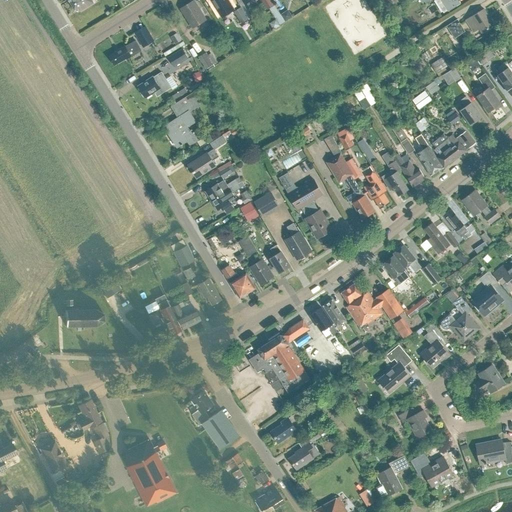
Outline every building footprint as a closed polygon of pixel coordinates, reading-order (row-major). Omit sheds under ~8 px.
[(80,10),(92,2),(91,0),(68,0),(75,10),(78,8),(80,10)] [(192,27),(205,19),(193,0),(181,8),(192,27)] [(228,0),(210,0),(218,11),(221,17),(234,9),(230,3),(228,0)] [(236,0),(240,7),(233,11),(241,23),(251,16),(244,4),(245,4),(243,1),(245,0),(236,0)] [(261,0),(267,8),(274,4),(271,0),(261,0)] [(461,3),(458,0),(440,0),(448,11),(461,3)] [(481,32),(494,24),(484,8),(471,16),(466,20),(473,32),(478,28),(481,32)] [(457,19),(448,24),(451,30),(460,24),(457,19)] [(143,47),(153,40),(145,26),(134,32),(143,47)] [(176,33),(170,37),(175,44),(181,41),(176,33)] [(125,46),(124,45),(115,51),(115,52),(109,55),(114,64),(125,58),(125,59),(131,56),(141,50),(135,40),(125,46)] [(215,47),(211,50),(217,58),(221,56),(215,47)] [(174,66),(188,58),(182,48),(168,56),(174,66)] [(489,48),(481,53),(477,57),(482,65),(487,62),(494,57),(489,48)] [(206,69),(216,62),(211,54),(208,56),(205,52),(199,56),(206,69)] [(464,61),(471,71),(479,66),(472,56),(464,61)] [(431,64),(436,73),(437,75),(446,69),(445,68),(448,66),(442,57),(431,64)] [(448,85),(460,78),(454,67),(442,75),(448,85)] [(503,83),(503,84),(511,95),(511,93),(511,72),(508,67),(497,75),(503,83)] [(171,87),(165,79),(161,72),(153,77),(152,76),(138,85),(145,97),(154,92),(157,96),(171,87)] [(488,111),(500,103),(490,90),(495,87),(485,73),(478,78),(486,89),(477,96),(488,111)] [(372,105),(377,102),(365,84),(355,91),(361,100),(367,96),(372,105)] [(199,105),(196,100),(201,97),(196,90),(191,93),(172,105),(179,116),(164,126),(177,147),(187,141),(190,145),(198,140),(191,129),(189,131),(186,127),(195,122),(188,111),(199,105)] [(424,90),(411,100),(418,109),(430,99),(424,90)] [(470,124),(481,116),(471,102),(470,103),(466,96),(460,100),(465,107),(460,110),(470,124)] [(452,124),(459,118),(455,112),(447,118),(452,124)] [(307,127),(298,133),(301,138),(310,132),(307,127)] [(337,136),(345,150),(354,145),(351,140),(354,138),(349,130),(337,136)] [(469,147),(475,143),(465,131),(455,138),(454,137),(456,136),(454,134),(453,135),(452,135),(435,147),(440,154),(436,157),(444,167),(466,150),(461,144),(465,141),(469,147)] [(415,137),(418,142),(422,149),(416,153),(430,175),(443,167),(428,145),(421,134),(415,137)] [(222,135),(211,141),(215,147),(226,141),(222,135)] [(364,138),(358,142),(370,162),(376,158),(364,138)] [(414,149),(406,138),(400,142),(408,154),(414,149)] [(212,160),(219,156),(213,148),(188,164),(196,177),(215,165),(212,160)] [(270,149),(264,153),(266,158),(273,154),(270,149)] [(412,186),(425,178),(418,168),(415,170),(408,160),(404,162),(397,153),(393,156),(412,186)] [(340,154),(326,162),(339,182),(345,178),(351,175),(351,174),(350,172),(348,168),(345,162),(340,154)] [(352,158),(345,162),(348,168),(350,172),(357,168),(352,158)] [(376,158),(370,162),(377,172),(383,168),(377,158),(376,158)] [(408,189),(400,176),(397,171),(400,169),(395,160),(388,165),(391,170),(381,176),(383,180),(390,190),(393,187),(398,195),(408,189)] [(222,177),(231,172),(227,167),(219,172),(222,177)] [(365,173),(369,181),(362,185),(371,199),(373,198),(379,208),(389,202),(383,192),(386,190),(378,176),(377,176),(373,169),(365,173)] [(351,175),(345,178),(354,192),(346,196),(351,204),(352,203),(362,218),(374,211),(364,195),(360,188),(359,189),(351,175)] [(211,200),(238,183),(235,178),(227,184),(224,179),(218,183),(217,183),(205,191),(211,200)] [(331,229),(320,210),(318,210),(312,200),(322,194),(313,179),(288,193),(297,209),(300,207),(307,217),(305,218),(317,238),(322,235),(322,234),(331,229)] [(238,183),(211,200),(217,209),(229,201),(235,197),(232,193),(241,187),(238,183)] [(489,223),(499,215),(494,209),(491,211),(486,205),(475,190),(462,199),(474,215),(481,209),(485,216),(489,223)] [(270,191),(253,201),(262,215),(279,205),(270,191)] [(253,209),(244,214),(248,221),(258,216),(253,209)] [(450,209),(443,214),(456,230),(461,237),(463,235),(468,231),(465,227),(450,209)] [(297,259),(311,251),(299,231),(298,231),(293,222),(286,226),(292,235),(285,239),(297,259)] [(432,222),(424,229),(430,237),(428,239),(431,244),(437,252),(448,243),(443,236),(443,235),(432,222)] [(485,237),(492,237),(493,229),(485,228),(485,237)] [(454,247),(459,244),(449,231),(444,234),(454,247)] [(245,251),(254,245),(247,235),(238,241),(245,251)] [(279,272),(290,265),(281,251),(280,251),(276,244),(270,248),(274,255),(270,258),(279,272)] [(187,245),(173,252),(180,267),(194,260),(187,245)] [(257,250),(254,245),(245,251),(248,256),(257,250)] [(403,245),(393,253),(394,254),(399,260),(398,262),(403,268),(404,267),(408,263),(415,271),(420,267),(414,259),(403,245)] [(456,257),(465,264),(468,258),(460,252),(456,257)] [(393,255),(383,263),(394,277),(399,284),(409,276),(404,269),(403,268),(398,262),(399,260),(394,254),(393,255)] [(260,284),(273,276),(262,258),(249,266),(260,284)] [(440,278),(429,263),(422,268),(434,283),(440,278)] [(239,298),(255,288),(246,272),(239,277),(236,272),(234,273),(229,264),(221,269),(239,298)] [(511,266),(507,271),(502,265),(493,273),(502,283),(506,280),(511,286),(511,266)] [(187,280),(194,276),(190,267),(183,271),(187,280)] [(503,301),(503,300),(492,287),(497,282),(488,271),(479,278),(487,287),(472,299),(470,296),(469,297),(485,316),(485,315),(502,300),(503,301)] [(211,305),(220,300),(207,278),(196,285),(204,298),(206,296),(211,305)] [(397,295),(401,291),(394,281),(389,285),(397,295)] [(186,296),(192,293),(187,282),(181,285),(186,296)] [(341,293),(349,304),(345,306),(359,326),(366,322),(367,323),(382,313),(378,308),(382,305),(391,318),(403,310),(389,288),(376,297),(377,298),(373,300),(367,291),(362,294),(354,283),(341,293)] [(171,334),(180,330),(167,303),(171,301),(167,293),(156,298),(162,309),(160,310),(163,317),(162,318),(163,322),(165,321),(171,334)] [(463,340),(478,327),(467,314),(472,309),(460,296),(453,303),(463,314),(456,321),(450,314),(443,320),(441,322),(441,325),(442,327),(444,328),(447,328),(449,327),(451,326),(463,340)] [(178,304),(171,307),(182,329),(189,326),(200,321),(192,304),(189,299),(178,304)] [(336,325),(345,319),(332,299),(323,305),(336,325)] [(412,306),(405,311),(410,317),(417,312),(412,306)] [(321,307),(310,314),(321,330),(325,337),(331,333),(332,335),(337,331),(331,323),(332,323),(321,307)] [(96,326),(104,321),(103,314),(96,309),(65,310),(65,319),(66,327),(96,326)] [(416,314),(420,319),(427,314),(423,309),(416,314)] [(408,333),(416,326),(405,313),(397,320),(408,333)] [(276,391),(284,386),(288,392),(309,378),(304,369),(303,370),(290,350),(293,348),(297,353),(300,351),(292,339),(299,334),(309,328),(303,319),(290,327),(283,335),(279,334),(269,341),(268,340),(265,339),(264,342),(265,343),(257,348),(259,352),(249,359),(258,372),(263,368),(266,372),(264,373),(271,383),(276,391)] [(432,367),(448,353),(440,343),(445,338),(435,326),(428,332),(435,341),(420,353),(432,367)] [(300,347),(311,339),(306,332),(295,340),(300,347)] [(356,356),(366,349),(360,339),(349,345),(356,356)] [(402,368),(408,363),(411,360),(399,346),(397,347),(389,354),(387,356),(390,361),(394,358),(398,363),(379,378),(390,391),(409,376),(402,368)] [(491,365),(479,373),(483,379),(477,382),(482,390),(488,386),(491,391),(503,383),(491,365)] [(219,449),(238,435),(220,409),(209,417),(204,410),(212,404),(202,391),(190,399),(191,400),(190,401),(193,405),(194,404),(198,409),(191,414),(198,425),(200,423),(219,449)] [(97,413),(90,399),(78,406),(84,419),(79,422),(83,430),(101,421),(97,413)] [(294,413),(304,407),(300,401),(290,407),(294,413)] [(417,437),(431,429),(424,417),(427,416),(423,409),(416,414),(412,407),(398,415),(402,422),(407,419),(417,437)] [(278,442),(296,430),(288,417),(281,422),(282,423),(270,431),(278,442)] [(108,434),(102,423),(93,428),(98,439),(93,441),(99,453),(109,448),(103,437),(108,434)] [(311,442),(319,436),(316,430),(307,436),(311,442)] [(155,452),(166,447),(162,440),(156,443),(157,445),(153,447),(148,439),(127,450),(128,453),(121,457),(145,505),(155,500),(156,502),(175,492),(155,452)] [(505,463),(511,461),(511,458),(510,441),(502,442),(501,439),(476,444),(480,463),(504,458),(505,463)] [(309,442),(304,445),(297,450),(298,451),(288,458),(296,469),(313,458),(320,453),(314,444),(312,446),(309,442)] [(2,461),(17,453),(12,443),(0,449),(0,471),(6,469),(2,461)] [(67,466),(56,444),(41,451),(52,473),(67,466)] [(231,469),(242,461),(236,453),(225,461),(231,469)] [(424,453),(411,460),(421,476),(425,474),(432,485),(453,474),(446,461),(443,456),(437,459),(430,463),(424,453)] [(390,466),(376,474),(381,484),(376,486),(382,498),(388,495),(402,488),(394,473),(399,470),(394,460),(388,462),(390,466)] [(265,496),(273,509),(283,503),(275,489),(271,492),(269,490),(266,493),(267,494),(265,496)] [(267,511),(273,509),(265,496),(264,494),(258,498),(259,499),(254,502),(257,506),(260,511),(267,511)] [(347,511),(338,496),(312,510),(313,511),(347,511)] [(16,511),(14,506),(12,502),(0,507),(0,511),(16,511)] [(22,502),(14,506),(16,511),(26,511),(27,511),(22,502)]
